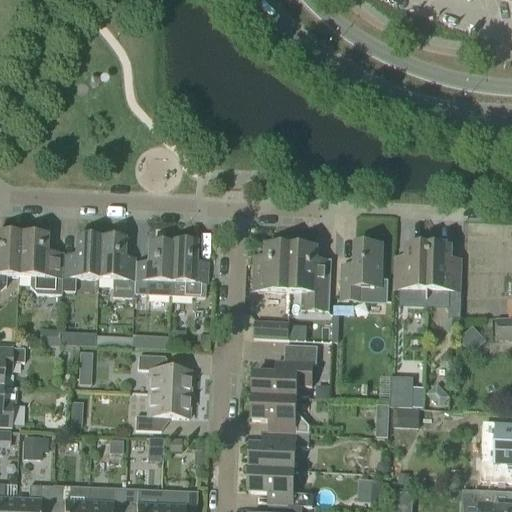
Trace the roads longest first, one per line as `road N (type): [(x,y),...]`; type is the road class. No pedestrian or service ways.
road 1 (residential): [(224,511),(237,208)]
road 2 (tertiary): [(258,0),(309,48),(385,94),(511,124)]
road 3 (residential): [(0,194),(237,208)]
road 4 (tertiary): [(511,88),(413,69),(365,45),(308,0)]
road 5 (residential): [(459,215),(237,208)]
